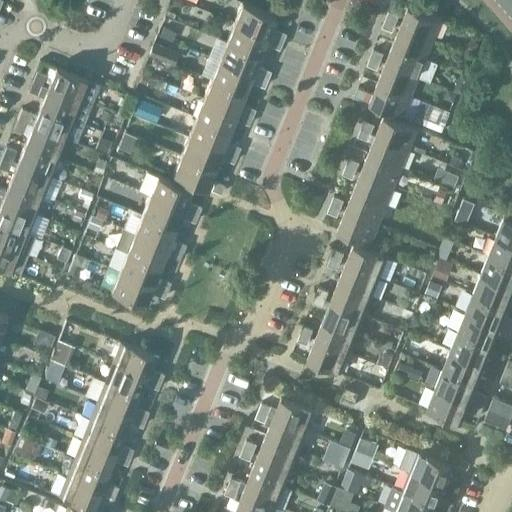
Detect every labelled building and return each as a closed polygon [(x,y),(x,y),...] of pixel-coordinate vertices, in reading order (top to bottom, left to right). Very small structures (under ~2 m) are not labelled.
[(241,2),(233,22),(267,35),(274,15),(241,2)] [(407,5),(400,25),(433,38),(441,19),(407,5)] [(166,17),(173,19),(175,14),(168,11),(166,17)] [(388,11),(385,19),(394,23),(398,15),(388,11)] [(394,23),(385,19),(382,27),(391,30),(394,23)] [(233,22),(225,40),(259,54),(267,35),(233,22)] [(400,25),(392,44),(426,57),(433,38),(400,25)] [(163,27),(159,36),(169,40),(173,30),(163,27)] [(276,30),(272,37),(282,41),(285,33),(276,30)] [(282,41),(272,37),(269,45),(279,48),(282,41)] [(225,40),(218,59),(266,79),(269,71),(254,65),(259,54),(225,40)] [(462,50),(474,55),(478,43),(471,40),(464,43),(462,50)] [(153,41),(148,54),(174,64),(179,52),(153,41)] [(392,44),(385,63),(418,76),(430,81),(437,62),(426,57),(392,44)] [(373,49),(370,57),(379,61),(382,53),(373,49)] [(379,61),(370,57),(367,65),(376,69),(379,61)] [(218,59),(210,78),(244,92),(248,80),(263,86),(266,79),(218,59)] [(385,63),(377,82),(411,95),(418,76),(385,63)] [(54,66),(46,85),(80,99),(91,103),(99,84),(88,79),(54,66)] [(37,71),(33,80),(40,84),(44,74),(37,71)] [(453,90),(457,92),(462,94),(470,75),(461,72),(453,90)] [(146,85),(150,77),(142,74),(139,82),(146,85)] [(210,78),(202,97),(236,111),(244,92),(210,78)] [(40,84),(33,80),(29,91),(36,94),(40,84)] [(411,95),(377,82),(370,102),(391,110),(403,116),(411,95)] [(46,85),(39,104),(73,118),(84,122),(91,103),(80,99),(46,85)] [(354,96),(364,99),(367,91),(358,87),(354,96)] [(443,99),(452,103),(456,93),(447,89),(443,99)] [(202,97),(195,116),(228,130),(236,111),(202,97)] [(138,99),(132,113),(154,122),(160,108),(138,99)] [(31,124),(65,137),(73,118),(39,104),(31,124)] [(245,105),(242,113),(251,117),(254,108),(245,105)] [(117,114),(123,117),(125,111),(126,109),(120,107),(117,114)] [(444,107),(438,123),(418,115),(415,114),(413,120),(415,121),(441,131),(449,109),(444,107)] [(21,109),(17,118),(26,122),(29,112),(21,109)] [(101,116),(109,119),(112,112),(104,109),(101,116)] [(251,117),(242,113),(239,121),(248,124),(251,117)] [(384,114),(376,134),(409,148),(417,128),(384,114)] [(195,116),(187,135),(221,148),(228,130),(195,116)] [(26,122),(17,118),(13,129),(21,132),(26,122)] [(364,120),(361,128),(370,132),(373,124),(364,120)] [(23,143),(57,156),(65,137),(31,124),(23,143)] [(370,132),(361,128),(358,136),(367,139),(370,132)] [(103,133),(98,145),(110,150),(112,145),(115,138),(103,133)] [(376,134),(368,153),(402,167),(409,148),(376,134)] [(187,135),(180,154),(213,167),(221,148),(187,135)] [(20,152),(16,162),(31,168),(50,175),(57,156),(23,143),(20,152)] [(230,143),(227,151),(236,155),(239,147),(230,143)] [(2,156),(10,160),(14,150),(6,147),(2,156)] [(236,155),(227,151),(223,159),(232,162),(236,155)] [(368,153),(360,172),(394,185),(402,167),(368,153)] [(213,167),(180,154),(172,174),(205,187),(213,167)] [(0,168),(6,171),(10,160),(2,156),(0,161),(0,168)] [(452,156),(449,164),(459,168),(462,159),(452,156)] [(99,158),(94,171),(102,175),(108,161),(99,158)] [(349,158),(346,166),(355,170),(358,162),(349,158)] [(10,160),(6,171),(11,173),(8,181),(42,194),(50,175),(31,168),(16,162),(10,160)] [(355,170),(346,166),(343,173),(352,177),(355,170)] [(458,175),(448,171),(444,181),(454,185),(458,175)] [(360,172),(353,191),(386,204),(394,185),(360,172)] [(156,174),(148,194),(182,207),(190,187),(156,174)] [(0,199),(34,213),(42,194),(8,181),(4,190),(0,188),(0,199)] [(215,181),(211,190),(220,193),(224,184),(215,181)] [(78,195),(84,198),(89,200),(92,192),(81,188),(78,195)] [(438,189),(433,201),(441,204),(446,192),(438,189)] [(353,191),(345,210),(379,223),(386,204),(353,191)] [(148,194),(141,213),(174,226),(182,207),(148,194)] [(334,196),(331,204),(339,207),(342,200),(334,196)] [(463,197),(459,208),(469,211),(472,201),(463,197)] [(0,221),(27,232),(34,213),(0,199),(0,221)] [(191,203),(188,210),(197,214),(200,206),(191,203)] [(339,207),(331,204),(328,211),(336,215),(339,207)] [(99,207),(95,217),(102,220),(103,220),(107,210),(99,207)] [(83,213),(76,210),(72,219),(79,222),(83,213)] [(197,214),(188,210),(185,218),(194,221),(197,214)] [(379,223),(345,210),(337,230),(371,243),(379,223)] [(141,213),(133,232),(167,245),(174,226),(141,213)] [(90,215),(85,226),(97,231),(102,220),(95,217),(90,215)] [(496,233),(495,235),(511,241),(511,218),(503,215),(502,218),(496,233)] [(0,243),(27,254),(34,235),(27,232),(0,221),(0,243)] [(133,232),(125,251),(159,264),(167,245),(133,232)] [(511,241),(495,235),(488,254),(511,263),(511,241)] [(444,236),(436,256),(439,256),(447,260),(454,241),(444,236)] [(176,240),(173,248),(181,251),(184,244),(176,240)] [(27,254),(0,243),(0,266),(19,274),(27,254)] [(345,263),(379,276),(387,256),(353,243),(345,263)] [(56,257),(65,260),(70,249),(60,245),(56,257)] [(181,251),(173,248),(169,256),(178,260),(181,251)] [(334,249),(331,257),(339,261),(343,253),(334,249)] [(125,251),(118,270),(151,283),(159,264),(125,251)] [(71,262),(81,266),(85,256),(75,252),(71,262)] [(511,263),(488,254),(480,273),(511,285),(511,263)] [(339,261),(331,257),(328,264),(337,268),(339,261)] [(438,258),(431,275),(446,281),(453,264),(438,258)] [(56,259),(54,265),(62,268),(64,262),(56,259)] [(338,282),(371,295),(379,276),(345,263),(338,282)] [(151,283),(118,270),(110,290),(143,303),(151,283)] [(511,285),(480,273),(473,292),(507,306),(510,296),(511,297),(511,285)] [(160,278),(157,286),(166,289),(169,281),(160,278)] [(429,280),(425,292),(436,297),(441,285),(429,280)] [(330,301),(364,314),(371,295),(338,282),(330,301)] [(166,289),(157,286),(154,293),(163,297),(166,289)] [(319,286),(316,295),(324,298),(328,290),(319,286)] [(473,292),(465,311),(511,329),(511,317),(503,314),(507,306),(473,292)] [(327,308),(322,319),(356,333),(364,314),(330,301),(324,298),(316,295),(313,302),(327,308)] [(511,329),(465,311),(457,330),(491,344),(495,334),(510,340),(511,333),(511,329)] [(413,315),(409,327),(421,332),(425,320),(413,315)] [(322,319),(315,338),(349,352),(356,333),(322,319)] [(304,325),(300,333),(309,336),(312,328),(304,325)] [(451,347),(450,349),(489,364),(493,354),(488,352),(491,344),(457,330),(457,332),(451,347)] [(309,336),(300,333),(297,340),(306,344),(309,336)] [(418,346),(421,337),(414,334),(411,343),(418,346)] [(349,352),(315,338),(307,358),(324,365),(341,371),(349,352)] [(383,338),(381,343),(391,347),(393,342),(383,338)] [(119,341),(111,360),(145,374),(153,354),(119,341)] [(50,356),(49,358),(65,365),(69,355),(53,349),(50,356)] [(450,349),(442,368),(476,381),(480,372),(485,374),(489,364),(450,349)] [(378,359),(376,364),(388,369),(393,356),(385,352),(382,360),(378,359)] [(493,354),(489,364),(498,368),(502,358),(493,354)] [(111,360),(104,379),(138,393),(145,374),(111,360)] [(400,362),(397,372),(410,377),(414,368),(411,367),(400,362)] [(498,368),(489,364),(485,374),(494,378),(498,368)] [(59,372),(46,367),(44,372),(44,378),(55,382),(59,372)] [(154,368),(150,377),(160,381),(163,372),(154,368)] [(442,368),(435,387),(469,400),(474,403),(478,392),(473,390),(476,381),(442,368)] [(511,373),(504,371),(499,382),(511,387),(511,373)] [(32,372),(26,387),(33,390),(37,382),(40,375),(32,372)] [(160,381),(150,377),(148,384),(157,388),(160,381)] [(104,379),(96,398),(130,412),(138,393),(104,379)] [(33,390),(33,392),(45,397),(49,387),(37,382),(33,390)] [(469,400),(435,387),(427,407),(461,420),(469,400)] [(358,393),(345,388),(340,402),(353,406),(358,393)] [(23,391),(20,400),(27,403),(30,394),(23,391)] [(478,392),(474,403),(483,406),(487,395),(478,392)] [(31,405),(28,412),(37,416),(39,409),(54,415),(58,406),(34,396),(30,405),(31,405)] [(267,413),(265,416),(271,419),(273,416),(306,429),(314,410),(280,396),(273,414),(267,412),(267,413)] [(511,402),(494,396),(489,408),(511,417),(511,415),(511,402)] [(96,398),(89,417),(123,431),(130,412),(96,398)] [(261,402),(258,410),(267,413),(267,412),(270,406),(261,402)] [(483,406),(474,403),(470,412),(479,416),(483,406)] [(139,407),(135,415),(144,419),(148,410),(139,407)] [(511,417),(489,408),(484,420),(507,429),(511,417)] [(267,413),(258,410),(255,418),(263,421),(264,421),(265,416),(267,413)] [(12,411),(6,428),(7,428),(14,431),(20,414),(12,411)] [(144,419),(135,415),(132,422),(142,426),(144,419)] [(265,416),(264,421),(270,423),(265,435),(299,448),(306,429),(273,416),(271,419),(265,416)] [(89,417),(81,436),(115,450),(123,431),(89,417)] [(7,428),(1,440),(9,443),(14,431),(7,428)] [(350,447),(356,432),(344,428),(339,442),(350,447)] [(20,434),(14,447),(34,455),(39,442),(20,434)] [(361,434),(356,449),(372,456),(378,441),(361,434)] [(47,435),(43,443),(54,447),(57,439),(47,435)] [(265,435),(257,454),(291,467),(299,448),(265,435)] [(81,436),(74,455),(107,469),(115,450),(81,436)] [(323,458),(342,466),(350,447),(339,442),(330,439),(323,458)] [(246,440),(243,448),(252,451),(255,443),(246,440)] [(123,444),(120,453),(129,456),(133,448),(123,444)] [(398,466),(409,470),(458,490),(462,479),(447,473),(451,464),(406,446),(398,466)] [(252,451),(243,448),(240,456),(248,459),(252,451)] [(356,449),(351,460),(368,467),(372,456),(356,449)] [(129,456),(120,453),(117,460),(126,464),(129,456)] [(257,454),(250,473),(283,486),(291,467),(257,454)] [(74,455),(66,474),(100,487),(107,469),(74,455)] [(341,485),(341,486),(355,492),(360,482),(370,486),(373,478),(348,468),(341,485)] [(409,470),(402,489),(435,503),(439,494),(454,500),(458,490),(409,470)] [(250,473),(242,491),(276,505),(284,508),(292,489),(283,486),(250,473)] [(100,487),(66,474),(58,494),(92,507),(100,487)] [(319,497),(332,502),(337,490),(340,484),(326,478),(319,497)] [(231,479),(228,486),(236,489),(239,482),(231,479)] [(0,482),(0,496),(3,498),(3,499),(12,503),(16,491),(9,488),(10,486),(0,482)] [(108,482),(105,491),(114,494),(117,486),(108,482)] [(236,489),(228,486),(225,494),(233,497),(236,489)] [(393,486),(385,504),(394,508),(403,511),(433,511),(432,511),(435,503),(402,489),(393,486)] [(332,502),(331,504),(351,511),(353,511),(355,507),(344,503),(348,494),(337,490),(332,502)] [(114,494),(105,491),(102,498),(111,502),(114,494)] [(242,491),(234,510),(238,511),(272,511),(276,505),(242,491)]
